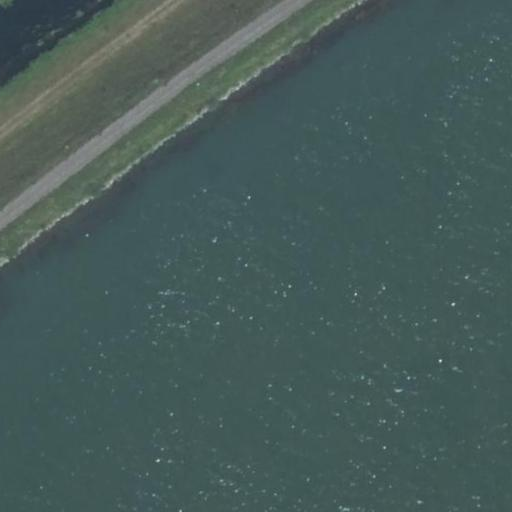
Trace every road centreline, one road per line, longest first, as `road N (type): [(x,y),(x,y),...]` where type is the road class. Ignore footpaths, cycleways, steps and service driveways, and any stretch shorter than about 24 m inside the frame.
road 1 (track): [(290,0),(0,213)]
road 2 (track): [(176,0),(0,134)]
